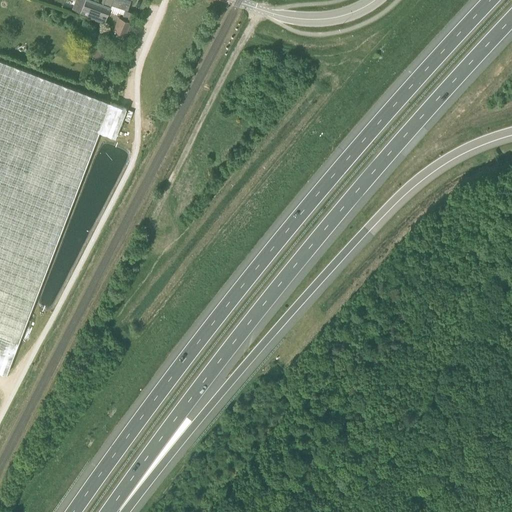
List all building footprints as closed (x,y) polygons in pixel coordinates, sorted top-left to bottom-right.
[(104,0),(103,4),(91,0),(85,0),(80,13),(104,22),(109,10),(109,11),(112,5),(113,0),(104,0)] [(113,0),(112,5),(124,9),(128,10),(130,5),(131,0),(113,0)] [(131,21),(127,20),(119,17),(113,30),(125,35),(131,21)] [(86,58),(96,32),(85,27),(74,54),(86,58)] [(92,57),(99,61),(104,53),(96,49),(92,57)] [(0,371),(6,374),(100,130),(115,137),(126,108),(0,59),(0,371)]
